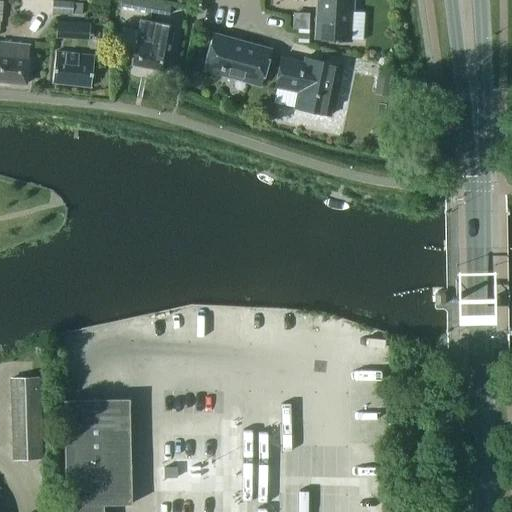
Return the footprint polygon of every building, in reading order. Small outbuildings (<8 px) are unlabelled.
[(53,15),(73,16),(74,2),(54,0),(53,15)] [(172,5),(143,0),(122,0),(121,7),(170,15),(172,5)] [(351,41),(353,0),(316,0),(315,39),(351,41)] [(132,64),(166,70),(173,25),(139,19),(132,64)] [(74,39),(75,23),(59,22),(58,38),(74,39)] [(310,43),(310,29),(299,28),(299,43),(310,43)] [(203,68),(261,85),(271,49),(213,32),(203,68)] [(0,81),(26,84),(29,58),(28,58),(29,45),(0,42),(0,81)] [(52,83),(92,87),(95,56),(56,51),(52,83)] [(294,109),(330,116),(340,64),(304,57),(303,61),(281,57),(275,87),(297,92),(294,109)] [(380,71),(378,80),(390,82),(392,74),(380,71)] [(435,303),(438,306),(443,305),(445,303),(445,295),(443,292),(437,292),(435,295),(435,303)] [(14,459),(42,458),(40,378),(12,378),(14,459)] [(130,398),(64,400),(65,457),(67,506),(68,506),(104,505),(132,504),(130,398)] [(268,487),(254,487),(253,511),(308,511),(309,446),(299,446),(299,475),(269,474),(268,487)]
